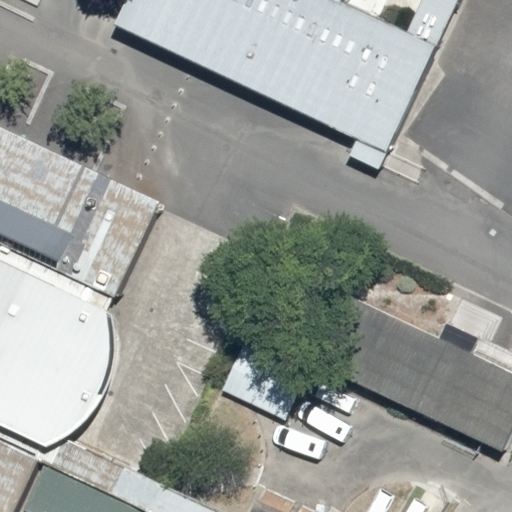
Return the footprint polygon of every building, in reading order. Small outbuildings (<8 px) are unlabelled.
[(357,135),(400,155),(450,47),(404,25),(356,3),(356,0),(135,0),(131,9),(123,27),(357,135)] [(0,511),(14,511),(48,443),(77,440),(103,419),(121,380),(123,337),(114,302),(162,202),(0,126),(0,511)] [(511,423),(511,337),(377,278),(329,388),(495,461),(511,423)] [(311,371),(247,343),(227,388),(291,416),(311,371)] [(152,511),(153,511),(58,462),(35,507),(44,511),(152,511)]
